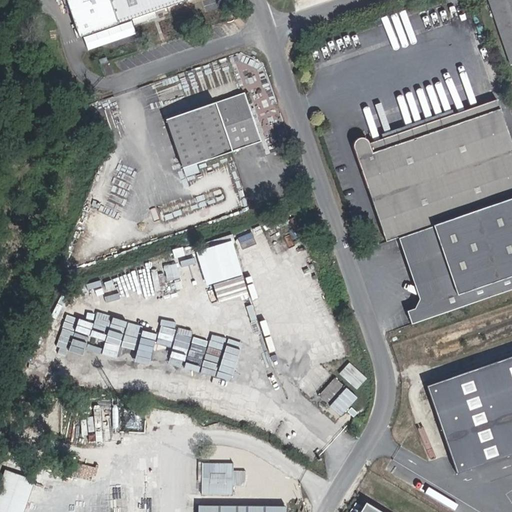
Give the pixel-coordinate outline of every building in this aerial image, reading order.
[(46,0),(48,3),(56,0),(61,0),(79,46),(190,3),(188,0),(46,0)] [(511,0),(486,0),(510,66),(511,65),(511,0)] [(105,64),(98,66),(100,72),(108,69),(105,64)] [(177,169),(254,141),(239,98),(210,108),(161,125),(177,169)] [(371,154),(368,144),(363,133),(359,131),(355,131),(352,133),(350,137),(349,140),(386,243),(413,233),(432,226),(456,293),(451,295),(434,291),(432,290),(429,300),(420,297),(416,308),(408,311),(413,324),(511,288),(511,146),(495,98),(450,114),(454,124),(371,154)] [(450,114),(368,144),(371,154),(454,124),(450,114)] [(256,146),(254,141),(177,169),(179,174),(227,157),(256,146)] [(432,226),(413,233),(434,291),(451,295),(456,293),(432,226)] [(201,284),(240,272),(228,235),(190,247),(201,284)] [(153,292),(149,278),(120,285),(124,300),(153,292)] [(511,454),(511,355),(430,383),(461,472),(511,454)] [(348,361),(339,372),(357,388),(367,378),(348,361)] [(29,383),(74,386),(75,371),(31,368),(29,383)] [(325,405),(338,416),(356,397),(343,385),(325,405)] [(349,431),(357,436),(361,427),(355,424),(353,423),(349,431)] [(236,468),(206,467),(206,499),(236,499),(236,468)] [(0,471),(0,511),(21,511),(33,478),(1,468),(0,471)] [(381,511),(367,503),(361,511),(381,511)]
